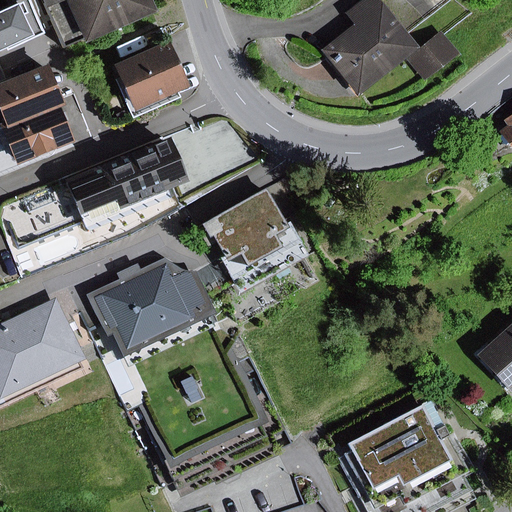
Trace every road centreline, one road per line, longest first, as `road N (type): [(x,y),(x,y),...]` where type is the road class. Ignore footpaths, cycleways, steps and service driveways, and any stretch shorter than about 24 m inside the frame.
road 1 (residential): [(0,300),(197,217),(290,158),(302,142)]
road 2 (residential): [(0,189),(232,90)]
road 3 (tertiary): [(302,142),(356,152),(394,146),(458,116),(511,73)]
